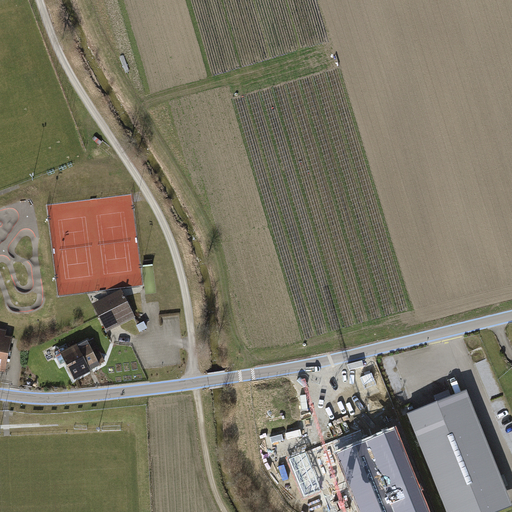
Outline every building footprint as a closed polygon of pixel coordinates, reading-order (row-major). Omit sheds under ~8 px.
[(106,334),(135,320),(121,293),(93,308),(98,319),(100,323),(96,325),(101,335),(105,333),(106,334)] [(143,324),(137,327),(141,335),(147,332),(143,324)] [(0,373),(3,375),(10,340),(6,339),(7,333),(0,332),(0,373)] [(58,356),(73,385),(89,377),(86,371),(105,361),(96,344),(90,347),(88,345),(77,351),(75,348),(58,356)] [(467,395),(413,416),(449,511),(496,511),(510,507),(467,395)] [(427,511),(395,431),(337,455),(360,511),(427,511)] [(289,460),(304,497),(321,491),(306,453),(289,460)]
